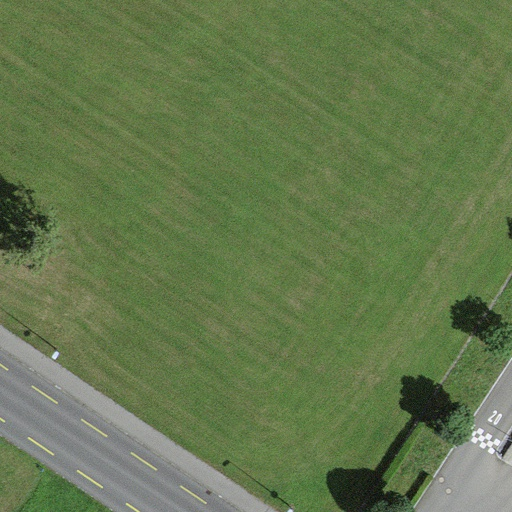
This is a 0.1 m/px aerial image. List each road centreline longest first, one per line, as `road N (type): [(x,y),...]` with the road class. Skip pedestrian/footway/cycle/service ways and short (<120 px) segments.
road 1 (tertiary): [(181,511),(0,390)]
road 2 (residential): [(429,511),(511,394)]
